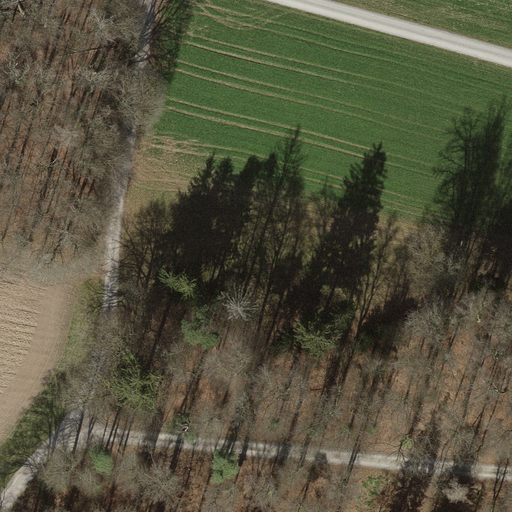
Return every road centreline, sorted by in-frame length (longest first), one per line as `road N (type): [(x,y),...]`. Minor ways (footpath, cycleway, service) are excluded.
road 1 (track): [(50,448),(105,431),(511,471)]
road 2 (track): [(137,0),(114,287),(95,380),(50,448)]
road 3 (track): [(511,56),(302,0)]
